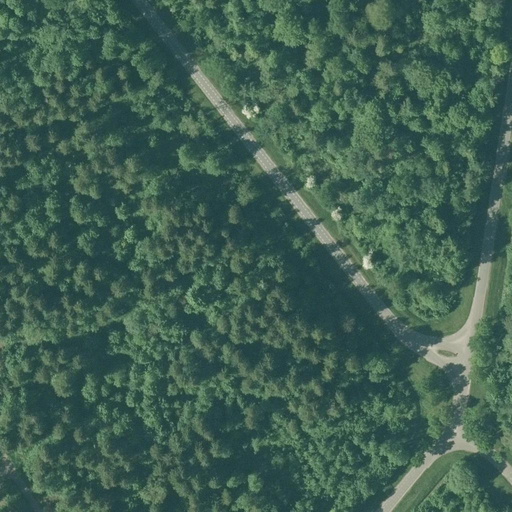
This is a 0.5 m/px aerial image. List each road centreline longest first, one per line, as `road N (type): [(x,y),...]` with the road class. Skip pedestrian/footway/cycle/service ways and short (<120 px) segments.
road 1 (tertiary): [(422,345),(384,314),(138,0)]
road 2 (tertiary): [(471,347),(511,88)]
